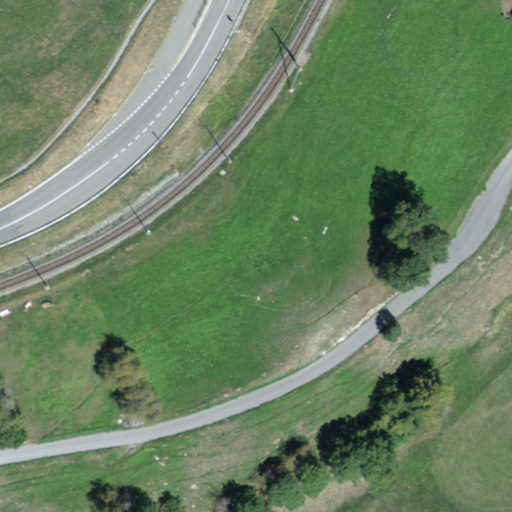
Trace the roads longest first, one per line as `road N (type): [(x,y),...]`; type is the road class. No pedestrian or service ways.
road 1 (unclassified): [(511,159),(480,231),(440,272),(327,363),(256,405),(0,457)]
road 2 (primary): [(0,224),(89,177),(139,133)]
road 3 (primary): [(139,133),(182,84),(231,0)]
road 4 (residential): [(187,0),(154,67),(139,133)]
